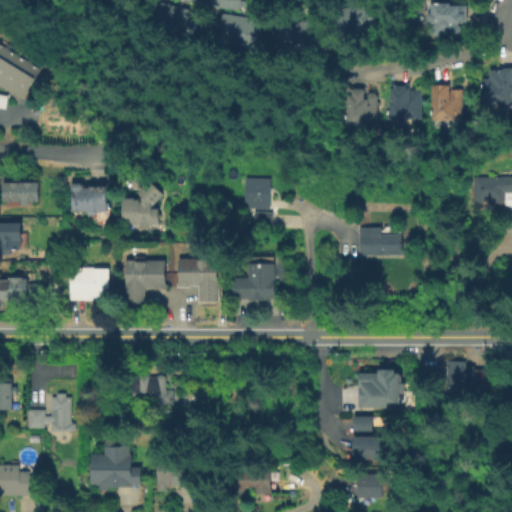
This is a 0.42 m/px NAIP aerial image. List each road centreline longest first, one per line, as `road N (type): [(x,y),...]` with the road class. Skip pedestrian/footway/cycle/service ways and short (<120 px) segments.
road 1 (tertiary): [(511,335),(0,334)]
road 2 (residential): [(306,206),(311,336)]
